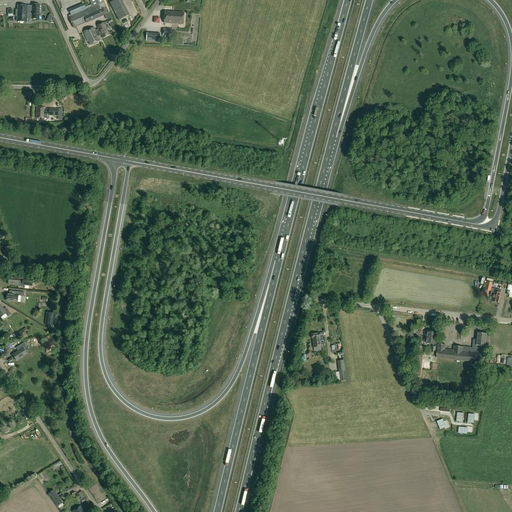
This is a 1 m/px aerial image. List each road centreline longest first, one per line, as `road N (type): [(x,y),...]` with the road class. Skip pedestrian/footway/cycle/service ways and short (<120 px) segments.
road 1 (motorway): [(278,262),(223,395),(187,417),(132,408),(107,381),(100,356),(129,161)]
road 2 (motorway): [(239,511),(332,138)]
road 3 (motorway): [(117,159),(86,328),(85,384),(103,442),(154,511)]
road 4 (primary): [(479,225),(129,161)]
road 5 (motorway): [(347,0),(278,262)]
road 6 (motorway): [(278,262),(216,511)]
road 7 (motorway): [(488,0),(508,30),(511,61),(479,225)]
road 8 (unclassified): [(511,321),(317,300)]
road 9 (unclassified): [(100,511),(0,362)]
road 10 (motorway): [(332,138),(375,29),(396,0)]
road 11 (motorway): [(332,138),(369,0)]
